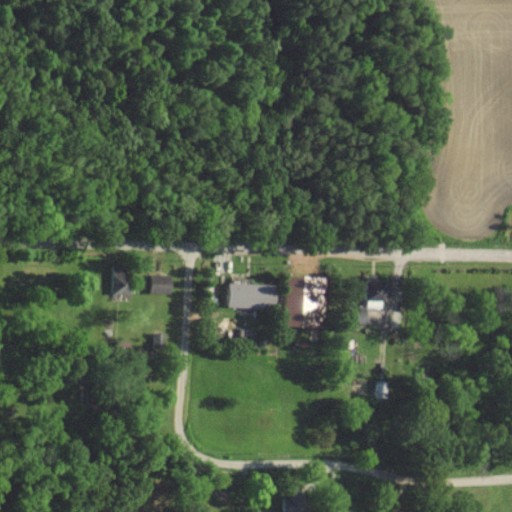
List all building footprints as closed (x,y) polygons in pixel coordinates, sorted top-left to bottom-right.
[(164,291),(164,273),(142,273),(142,291),(164,291)] [(302,274),(274,273),(273,324),(308,325),(310,293),(301,293),(302,274)] [(121,291),(121,275),(108,274),(107,291),(121,291)] [(375,298),(376,278),(356,278),(355,298),(375,298)] [(265,307),(265,283),(220,281),(220,305),(265,307)] [(341,322),(360,322),(360,305),(341,304),(341,322)] [(290,511),(291,498),(278,497),(277,511),(290,511)]
